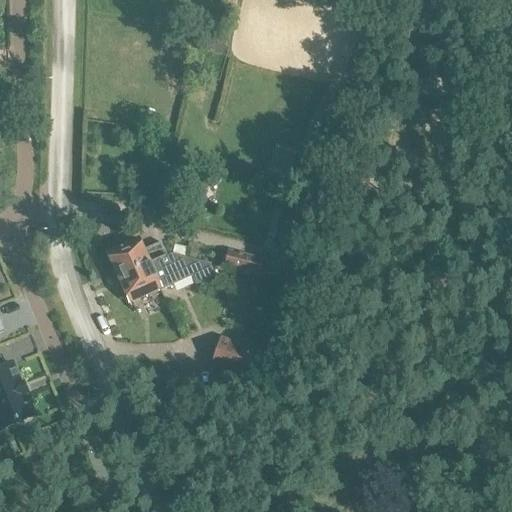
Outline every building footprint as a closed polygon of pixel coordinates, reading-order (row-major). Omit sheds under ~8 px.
[(197,48),(196,49),(221,56),(222,55),(225,41),(200,34),(197,48)] [(208,167),(203,171),(201,178),(205,184),(209,185),(214,186),(219,182),(220,174),(217,169),(212,168),(208,167)] [(286,201),(273,247),(304,256),(316,212),(286,201)] [(456,211),(434,204),(426,230),(448,237),(456,211)] [(160,243),(143,251),(138,240),(107,255),(118,278),(149,264),(166,256),(160,243)] [(199,246),(192,244),(189,260),(196,261),(199,246)] [(263,259),(259,276),(277,280),(277,276),(298,280),(304,256),(273,247),(270,261),(263,259)] [(230,251),(226,268),(259,276),(263,259),(262,259),(230,251)] [(118,278),(117,279),(129,306),(146,298),(147,299),(160,293),(159,292),(160,291),(161,292),(193,278),(193,277),(194,277),(186,259),(169,256),(167,257),(166,256),(149,264),(118,278)] [(211,264),(186,259),(194,277),(193,277),(193,278),(196,285),(216,276),(211,264)] [(259,353),(222,340),(212,369),(249,382),(259,353)] [(0,431),(35,417),(26,396),(29,396),(24,384),(22,385),(13,365),(5,369),(0,370),(0,431)]
